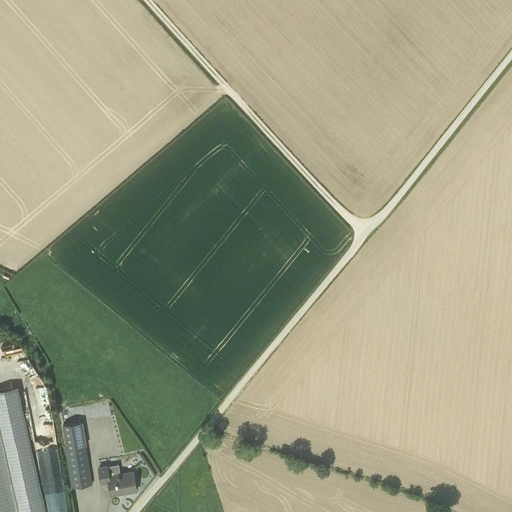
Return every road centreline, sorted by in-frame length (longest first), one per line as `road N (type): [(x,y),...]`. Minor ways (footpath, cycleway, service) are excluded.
road 1 (unclassified): [(135,511),(511,54)]
road 2 (track): [(366,232),(148,0)]
